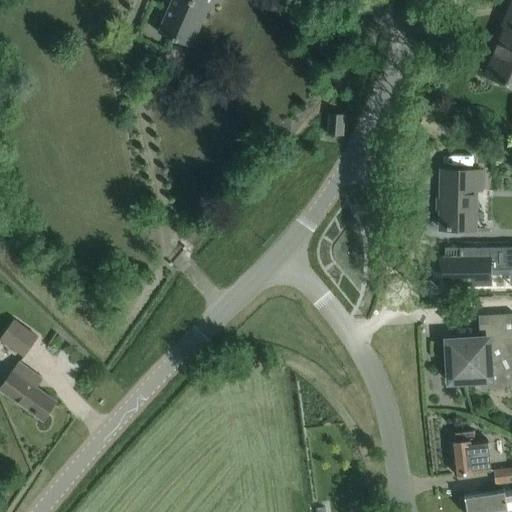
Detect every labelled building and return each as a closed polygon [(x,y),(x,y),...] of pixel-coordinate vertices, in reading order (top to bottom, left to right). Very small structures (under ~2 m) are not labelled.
[(171,0),(158,32),(191,46),(207,9),(210,10),(214,0),(171,0)] [(486,74),(511,84),(511,2),(503,25),(506,26),(486,74)] [(329,113),(328,133),(342,134),(344,114),(329,113)] [(440,228),(474,229),(475,190),(480,190),(480,171),(441,170),(440,228)] [(445,255),(442,255),(442,257),(444,257),(445,279),(446,279),(451,279),(451,284),(442,284),(442,285),(447,285),(447,297),(467,297),(467,285),(492,285),(491,269),(511,269),(511,246),(445,247),(445,252),(445,255)] [(449,382),(477,381),(477,380),(490,379),(490,366),(511,354),(511,312),(475,315),(475,316),(478,316),(479,338),(452,340),(447,340),(448,353),(447,353),(449,382)] [(13,319),(0,337),(0,339),(24,356),(37,337),(13,319)] [(18,362),(0,387),(0,389),(43,419),(55,401),(28,382),(34,373),(18,362)] [(486,439),(474,440),(473,430),(455,432),(456,442),(452,443),(455,474),(490,470),(486,439)] [(511,467),(494,470),(496,485),(511,482),(511,467)] [(511,486),(464,495),(464,497),(460,499),(462,508),(466,508),(466,511),(493,511),(511,509),(511,486)]
